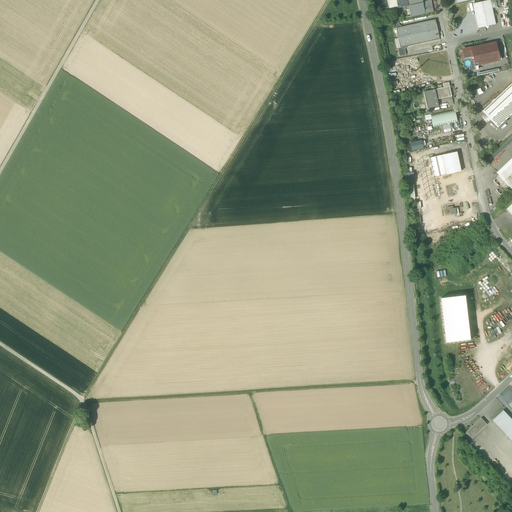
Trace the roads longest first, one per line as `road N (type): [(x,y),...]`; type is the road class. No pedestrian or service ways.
road 1 (track): [(329,0),(82,400)]
road 2 (track): [(289,511),(250,394),(83,403),(37,511)]
road 3 (tertiary): [(419,374),(391,150),(361,0)]
road 4 (residential): [(440,0),(483,207),(511,255)]
road 5 (track): [(118,511),(82,400),(0,345)]
road 6 (track): [(98,0),(0,172)]
road 7 (track): [(418,383),(250,394)]
